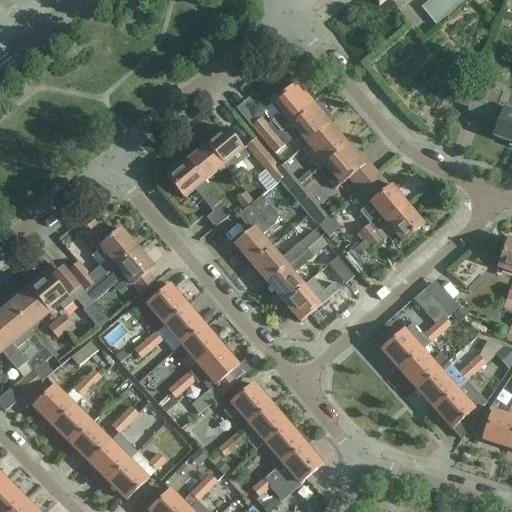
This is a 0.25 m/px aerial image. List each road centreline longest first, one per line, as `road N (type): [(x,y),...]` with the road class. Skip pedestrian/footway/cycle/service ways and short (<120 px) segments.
road 1 (residential): [(295,382),(115,167)]
road 2 (residential): [(497,197),(446,178),(407,149),(282,24)]
road 3 (residential): [(295,382),(497,197)]
road 4 (residential): [(115,167),(282,24)]
road 5 (residential): [(511,505),(363,453)]
road 6 (residential): [(0,262),(115,167)]
